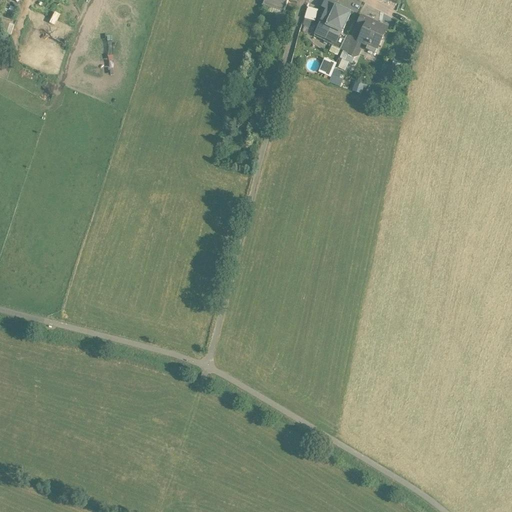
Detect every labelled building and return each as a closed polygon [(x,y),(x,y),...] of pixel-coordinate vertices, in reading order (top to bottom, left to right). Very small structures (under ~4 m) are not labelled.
[(290,1),(287,0),(264,0),(262,6),(264,6),(281,12),(286,13),(290,1)] [(339,6),(326,0),(322,9),(327,11),(335,15),(337,10),(339,6)] [(279,18),(281,12),(264,6),(262,12),(279,18)] [(307,9),(303,27),(309,29),(310,22),(314,23),(316,11),(307,9)] [(337,10),(335,15),(327,11),(316,34),(325,39),(326,39),(331,30),(341,35),(351,15),(344,12),(343,13),(337,10)] [(361,18),(355,30),(356,31),(362,34),(368,21),(361,18)] [(362,34),(358,43),(361,44),(368,48),(367,51),(374,55),(385,32),(372,26),(373,24),(368,21),(362,34)] [(341,35),(331,30),(326,39),(325,39),(324,42),(332,46),(336,45),(337,42),(340,37),(341,35)] [(351,40),(347,37),(343,45),(341,50),(349,54),(350,56),(354,59),(357,58),(359,52),(358,50),(361,44),(358,43),(362,34),(356,31),(351,40)] [(330,79),(336,64),(323,59),(317,74),(330,79)] [(280,64),(270,61),(266,77),(276,80),(280,64)] [(330,82),(340,87),(343,81),(339,80),(342,73),(335,70),(330,82)] [(365,86),(355,83),(352,92),(362,95),(365,86)] [(252,157),(243,157),(243,168),(252,169),(252,157)]
